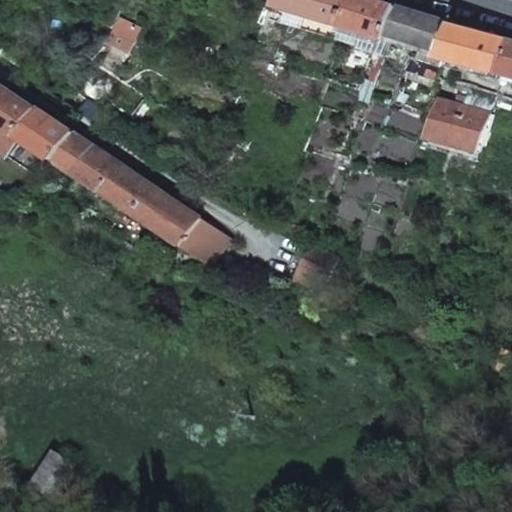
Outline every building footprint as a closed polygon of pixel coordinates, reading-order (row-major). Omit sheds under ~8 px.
[(277,21),(283,0),(272,0),(267,18),(277,21)] [(344,28),(351,0),(288,0),(285,10),(344,28)] [(393,36),(402,7),(380,0),(351,0),(344,28),(339,43),(356,47),(362,32),(392,41),(393,36)] [(448,51),(456,23),(402,7),(393,36),(448,51)] [(505,76),(511,51),(511,39),(456,23),(448,51),(446,59),(505,76)] [(0,45),(0,54),(3,58),(9,63),(22,70),(23,67),(0,45)] [(387,56),(390,48),(383,45),(379,54),(387,56)] [(31,76),(55,92),(62,64),(38,51),(31,76)] [(370,81),(378,84),(387,56),(379,54),(370,81)] [(0,123),(78,174),(98,145),(2,81),(0,84),(0,123)] [(367,91),(375,94),(378,84),(370,81),(367,91)] [(496,107),(499,97),(483,92),(480,102),(496,107)] [(434,133),(483,149),(493,118),(443,102),(434,133)] [(429,149),(478,166),(483,149),(434,133),(429,149)] [(103,191),(123,162),(98,145),(78,174),(103,191)] [(205,217),(123,162),(103,191),(186,245),(205,217)] [(218,225),(205,217),(186,245),(216,261),(234,236),(218,225)] [(287,274),(295,261),(274,252),(267,265),(287,274)]
